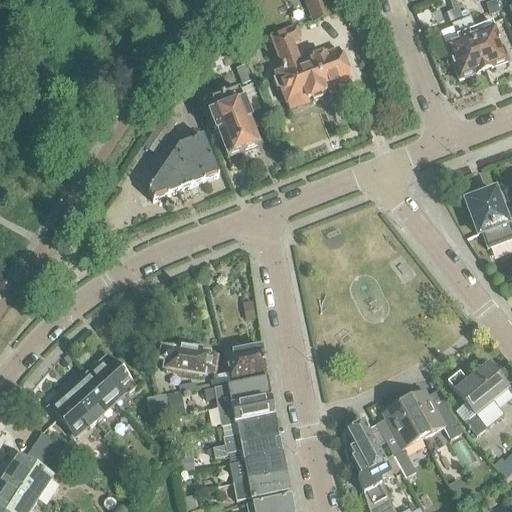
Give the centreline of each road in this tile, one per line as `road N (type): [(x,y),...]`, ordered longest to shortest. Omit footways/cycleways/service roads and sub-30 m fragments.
road 1 (unclassified): [(0,390),(64,313),(131,269),(264,218)]
road 2 (residential): [(319,511),(264,218)]
road 3 (residential): [(377,175),(511,348)]
road 4 (residential): [(446,145),(394,0)]
road 5 (residential): [(264,218),(377,175)]
